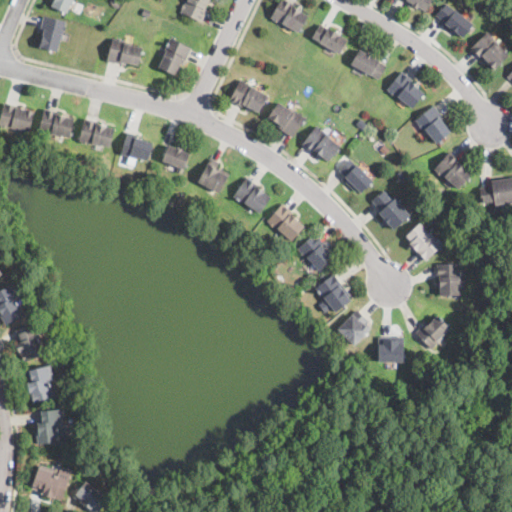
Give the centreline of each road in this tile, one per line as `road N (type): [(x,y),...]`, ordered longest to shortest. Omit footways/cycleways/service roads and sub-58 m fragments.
road 1 (residential): [(390,282),(351,230),(284,169),(196,114),(0,66)]
road 2 (residential): [(341,0),(454,77),(490,124)]
road 3 (residential): [(247,0),(196,114)]
